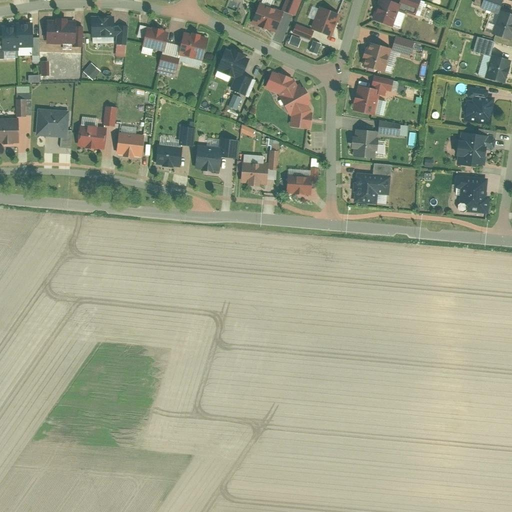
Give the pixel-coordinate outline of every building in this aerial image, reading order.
[(401,6),(380,0),(378,0),(373,20),(395,26),(401,6)] [(285,10),(261,1),(254,21),(278,30),(285,10)] [(339,13),(320,8),(314,30),(333,35),(339,13)] [(511,40),(511,14),(497,10),(489,33),(511,40)] [(115,16),(93,16),(92,45),(115,45),(114,58),(128,58),(128,25),(115,25),(115,16)] [(78,21),(47,20),(46,42),(77,43),(78,21)] [(17,27),(2,27),(2,34),(2,50),(19,50),(19,47),(35,47),(35,23),(17,23),(17,27)] [(154,48),(163,50),(166,40),(168,31),(148,26),(142,52),(153,55),(154,48)] [(210,33),(185,28),(182,44),(180,56),(179,60),(200,64),(201,59),(205,59),(210,33)] [(291,44),(300,48),(304,39),(294,35),(291,44)] [(163,50),(163,53),(180,56),(182,44),(166,40),(163,50)] [(314,40),(310,51),(320,55),(324,44),(314,40)] [(393,49),(369,42),(363,65),(387,71),(393,49)] [(248,58),(226,50),(216,75),(230,81),(232,77),(236,79),(232,90),(248,96),(254,80),(241,75),(248,58)] [(176,76),(179,60),(180,56),(163,53),(158,73),(176,76)] [(510,60),(490,56),(486,79),(506,83),(510,60)] [(476,73),(480,74),(485,59),(481,57),(476,73)] [(50,61),(42,61),(43,75),(50,74),(50,61)] [(93,65),(86,73),(94,80),(101,71),(93,65)] [(294,78),(274,70),(267,87),(280,93),(292,115),(292,126),(312,128),(313,109),(294,78)] [(380,89),(359,86),(354,111),(375,115),(380,89)] [(493,91),(469,88),(465,120),(488,123),(493,91)] [(240,110),(244,97),(234,94),(230,106),(240,110)] [(31,98),(17,98),(17,114),(31,114),(31,98)] [(100,119),(83,117),(79,146),(106,149),(109,126),(115,126),(117,106),(108,105),(105,125),(99,124),(100,119)] [(69,110),(39,107),(37,134),(61,136),(67,136),(67,130),(69,110)] [(20,118),(0,118),(0,141),(20,142),(20,118)] [(411,136),(412,124),(382,122),(381,135),(411,136)] [(180,137),(161,136),(161,144),(158,144),(157,164),(183,166),(185,145),(194,146),(196,124),(181,123),(180,137)] [(138,127),(121,125),(118,153),(144,156),(146,133),(138,132),(138,127)] [(243,134),(257,137),(259,129),(244,126),(243,134)] [(379,131),(356,129),(353,154),(377,157),(379,131)] [(67,136),(61,136),(60,147),(71,149),(73,130),(67,130),(67,136)] [(490,134),(462,133),(461,163),(489,164),(490,134)] [(222,149),(199,146),(197,167),(220,171),(223,154),(237,156),(239,140),(223,138),(222,149)] [(271,162),(265,162),(266,155),(245,154),(243,180),(271,181),(272,168),(279,168),(280,141),(271,138),(271,141),(269,141),(269,146),(271,146),(271,162)] [(312,168),(288,167),(287,194),(313,195),(313,184),(318,184),(319,175),(324,175),(324,163),(318,163),(318,159),(312,159),(312,168)] [(392,177),(360,174),(358,201),(379,203),(380,191),(390,192),(392,177)] [(490,179),(452,176),(450,210),(488,212),(490,179)]
